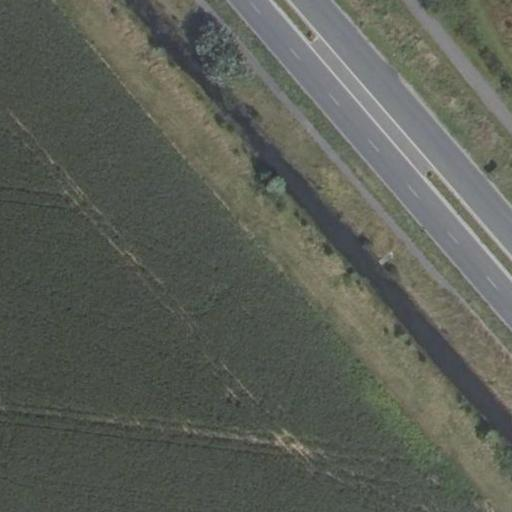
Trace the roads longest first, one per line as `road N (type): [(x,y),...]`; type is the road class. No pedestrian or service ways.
road 1 (primary): [(245,0),(511,307)]
road 2 (primary): [(511,234),(307,0)]
